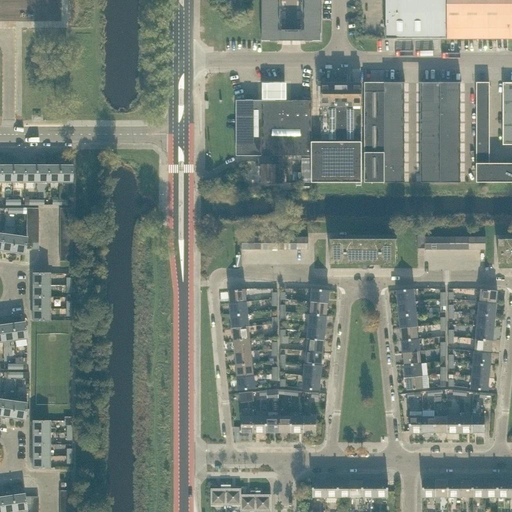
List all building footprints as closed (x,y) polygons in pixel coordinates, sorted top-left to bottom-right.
[(285,0),(261,0),(262,10),(286,10),(285,0)] [(321,0),(301,0),(301,10),(321,10),(322,6),(322,4),(321,0)] [(386,0),(386,5),(386,38),(424,38),(446,39),(446,0),(386,0)] [(511,0),(447,0),(447,39),(511,38),(511,0)] [(286,10),(262,10),(262,20),(286,20),(286,10)] [(321,10),(301,10),(301,20),(321,20),(321,17),(321,10)] [(286,20),(262,20),(262,30),(286,30),(286,20)] [(321,20),(301,20),(301,30),(321,30),(321,20)] [(286,30),(262,30),(262,41),(292,41),(292,30),(286,30)] [(301,30),(292,30),(292,41),(321,41),(321,30),(301,30)] [(286,81),(262,81),(262,98),(286,98),(286,81)] [(362,183),(362,82),(322,82),(321,143),(312,143),(312,156),(312,183),(362,183)] [(385,93),(385,87),(385,85),(385,83),(365,82),(365,123),(365,183),(385,183),(385,182),(385,173),(385,172),(385,163),(385,153),(385,143),(385,133),(385,123),(385,113),(385,103),(385,93)] [(385,93),(405,92),(405,82),(388,82),(385,83),(385,85),(385,87),(385,93)] [(421,92),(441,92),(441,82),(421,82),(421,92)] [(441,82),(441,92),(461,92),(461,82),(441,82)] [(490,93),(490,82),(477,82),(477,93),(490,93)] [(385,103),(405,102),(405,92),(385,93),(385,103)] [(421,102),(441,102),(441,92),(421,92),(421,102)] [(441,92),(441,102),(461,102),(461,92),(441,92)] [(477,103),(490,103),(490,93),(477,93),(477,103)] [(312,143),(312,101),(284,101),(262,101),(237,101),(237,119),(238,155),(262,155),(312,156),(312,143)] [(385,113),(405,112),(405,102),(385,103),(385,113)] [(421,112),(441,112),(441,102),(421,102),(421,112)] [(441,102),(441,112),(461,112),(461,102),(441,102)] [(477,113),(490,113),(490,103),(477,103),(477,113)] [(385,123),(405,122),(405,112),(385,113),(385,123)] [(421,122),(441,122),(441,112),(421,112),(421,122)] [(441,112),(441,122),(461,122),(461,112),(441,112)] [(477,123),(490,123),(490,113),(477,113),(477,123)] [(385,133),(405,132),(405,122),(385,123),(385,133)] [(421,132),(441,132),(441,122),(421,122),(421,132)] [(441,122),(441,132),(461,132),(461,122),(441,122)] [(477,133),(490,133),(490,123),(477,123),(477,133)] [(385,143),(405,142),(405,132),(385,133),(385,143)] [(421,142),(441,142),(441,132),(421,132),(421,142)] [(441,132),(441,142),(461,142),(461,132),(441,132)] [(477,144),(490,144),(490,133),(477,133),(477,144)] [(385,153),(405,152),(405,142),(385,143),(385,153)] [(421,152),(441,152),(441,142),(421,142),(421,152)] [(441,142),(441,152),(461,152),(461,142),(441,142)] [(477,154),(490,154),(490,144),(477,144),(477,154)] [(385,163),(405,162),(405,152),(385,153),(385,163)] [(421,162),(441,162),(441,152),(421,152),(421,162)] [(441,152),(441,162),(461,162),(461,152),(441,152)] [(490,164),(490,163),(490,154),(477,154),(477,164),(490,164)] [(312,183),(312,159),(302,159),(302,183),(312,183)] [(385,173),(405,172),(405,162),(385,163),(385,172),(385,173)] [(421,172),(441,172),(441,162),(421,162),(421,172)] [(441,162),(441,172),(461,172),(461,162),(441,162)] [(477,182),(505,182),(505,163),(490,163),(490,164),(477,164),(477,182)] [(276,182),(276,164),(262,164),(262,182),(276,182)] [(1,182),(13,182),(13,165),(1,165),(1,182)] [(13,182),(24,182),(25,165),(13,165),(13,182)] [(24,182),(36,182),(36,165),(25,165),(24,182)] [(48,182),(48,165),(36,165),(36,182),(48,182)] [(48,182),(59,182),(60,165),(48,165),(48,182)] [(59,182),(72,182),(72,165),(60,165),(59,182)] [(405,172),(385,173),(385,182),(385,183),(405,182),(405,172)] [(421,182),(441,182),(441,172),(421,172),(421,180),(421,182)] [(441,172),(441,182),(461,182),(461,177),(461,172),(441,172)] [(13,248),(15,235),(3,234),(1,250),(12,252),(13,248)] [(25,249),(26,243),(26,237),(15,235),(13,248),(12,252),(24,254),(25,249)] [(395,242),(331,242),(331,239),(330,239),(330,264),(360,264),(360,265),(360,266),(360,267),(361,268),(362,269),(363,269),(364,270),(366,270),(367,269),(368,269),(369,268),(369,267),(370,267),(370,266),(370,265),(370,264),(396,264),(396,239),(395,239),(395,242)] [(511,241),(500,242),(500,239),(499,239),(499,264),(511,264),(511,241)] [(49,285),(49,273),(32,273),(32,285),(49,285)] [(49,297),(49,285),(32,285),(32,297),(49,297)] [(246,302),(245,289),(229,291),(230,304),(246,302)] [(328,304),(329,290),(313,289),(312,302),(328,304)] [(399,304),(415,302),(413,289),(397,291),(399,304)] [(496,304),(497,291),(481,289),(480,302),(496,304)] [(32,309),(49,308),(49,297),(32,297),(32,309)] [(232,316),(248,314),(246,302),(230,304),(232,316)] [(326,316),(328,304),(312,302),(310,315),(326,316)] [(400,316),(416,314),(415,302),(399,304),(400,316)] [(495,316),(496,304),(480,302),(479,314),(495,316)] [(32,321),(49,320),(49,308),(32,309),(32,321)] [(233,328),(249,327),(248,314),(232,316),(233,328)] [(401,328),(417,327),(416,314),(400,316),(401,328)] [(494,328),(495,316),(479,314),(478,327),(494,328)] [(325,328),(326,316),(310,315),(309,327),(325,328)] [(15,340),(26,338),(24,322),(12,323),(15,340)] [(3,341),(15,340),(12,323),(1,325),(3,341)] [(234,341),(250,339),(249,327),(233,328),(234,341)] [(324,341),(325,328),(309,327),(308,339),(324,341)] [(402,341),(418,339),(417,327),(401,328),(402,341)] [(492,341),(494,328),(478,327),(476,339),(492,341)] [(235,353),(251,351),(250,339),(234,341),(235,353)] [(323,353),(324,341),(308,339),(307,351),(323,353)] [(404,353),(420,351),(418,339),(402,341),(404,353)] [(491,353),(492,341),(476,339),(475,351),(491,353)] [(236,365),(252,363),(251,351),(235,353),(236,365)] [(323,353),(307,351),(306,364),(322,365),(323,353)] [(405,365),(421,364),(420,351),(404,353),(405,365)] [(490,365),(491,353),(475,351),(474,364),(490,365)] [(238,377),(254,376),(252,363),(236,365),(238,377)] [(320,378),(322,365),(306,364),(304,376),(320,378)] [(406,378),(422,376),(421,364),(405,365),(406,378)] [(489,378),(490,365),(474,364),(473,376),(489,378)] [(239,390),(255,388),(254,376),(238,377),(239,390)] [(319,390),(320,378),(304,376),(303,388),(319,390)] [(407,390),(423,389),(422,376),(406,378),(407,390)] [(487,390),(489,378),(473,376),(471,389),(487,390)] [(12,418),(14,401),(3,400),(1,416),(12,418)] [(24,419),(26,403),(14,401),(12,418),(24,419)] [(255,432),(254,417),(241,416),(242,432),(255,432)] [(410,432),(423,432),(423,416),(410,416),(410,432)] [(423,432),(435,432),(435,416),(423,416),(423,432)] [(435,432),(447,432),(448,416),(435,416),(435,432)] [(447,432),(460,432),(460,416),(448,416),(447,432)] [(460,432),(472,432),(472,416),(460,416),(460,432)] [(472,432),(485,432),(485,416),(472,416),(472,432)] [(267,432),(267,417),(254,417),(255,432),(267,432)] [(279,432),(279,417),(267,417),(267,432),(279,432)] [(279,432),(291,432),(291,417),(279,417),(279,432)] [(291,432),(304,432),(304,417),(291,417),(291,432)] [(304,432),(317,432),(316,417),(304,417),(304,432)] [(32,433),(49,433),(49,421),(32,421),(32,433)] [(49,445),(49,433),(32,433),(32,445),(49,445)] [(49,456),(49,445),(32,445),(32,456),(49,456)] [(49,468),(49,456),(32,456),(32,468),(49,468)] [(326,497),(326,481),(313,480),(313,497),(326,497)] [(436,497),(436,480),(423,480),(423,497),(436,497)] [(449,497),(448,480),(436,480),(436,497),(449,497)] [(461,497),(461,480),(448,480),(449,497),(461,497)] [(473,497),(473,480),(461,480),(461,497),(473,497)] [(485,497),(485,480),(473,480),(473,497),(485,497)] [(498,497),(498,480),(485,480),(485,497),(498,497)] [(510,497),(510,480),(498,480),(498,497),(510,497)] [(326,497),(338,497),(338,481),(326,481),(326,497)] [(338,497),(351,497),(351,481),(338,481),(338,497)] [(351,497),(363,497),(363,481),(351,481),(351,497)] [(363,497),(376,497),(375,481),(363,481),(363,497)] [(376,497),(388,497),(388,481),(375,481),(376,497)] [(226,506),(226,485),(221,485),(221,488),(211,488),(211,506),(226,506)] [(231,488),(231,485),(226,485),(226,506),(241,506),(241,494),(241,488),(231,488)] [(256,511),(256,494),(256,491),(251,491),(251,494),(241,494),(241,506),(241,511),(256,511)] [(271,494),(260,494),(260,491),(256,491),(256,494),(256,511),(271,511),(271,494)] [(26,510),(26,508),(25,502),(24,496),(24,494),(12,495),(15,511),(26,510)] [(2,511),(13,511),(15,511),(12,495),(1,497),(2,511)]
